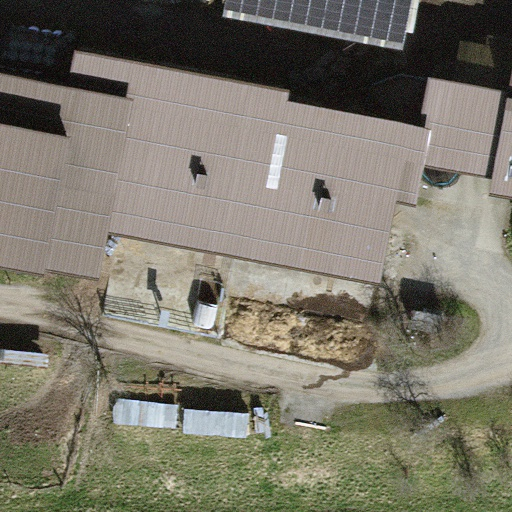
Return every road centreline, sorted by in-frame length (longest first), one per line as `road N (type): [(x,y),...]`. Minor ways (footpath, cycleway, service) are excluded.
road 1 (track): [(511,329),(425,375),(335,373),(0,300)]
road 2 (track): [(0,12),(45,8),(243,26),(365,77),(511,43)]
